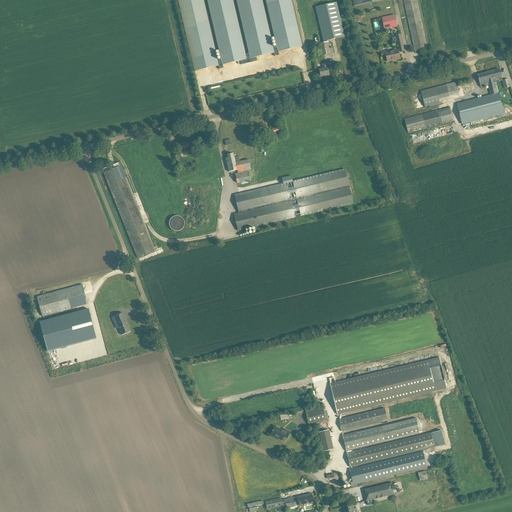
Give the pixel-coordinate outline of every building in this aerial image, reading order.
[(207,0),(221,60),(218,61),(203,0),(178,0),(195,71),(218,66),(219,69),(224,68),(223,65),(240,61),(241,65),(257,61),(256,57),(274,53),(275,56),(279,55),(278,52),(302,46),(291,0),(266,0),(277,47),(273,48),(261,0),(236,0),(249,53),(245,54),(232,0),(207,0)] [(342,0),(324,0),(320,1),(329,40),(350,35),(342,0)] [(416,0),(404,0),(415,51),(427,49),(416,0)] [(382,18),(385,30),(398,27),(395,15),(382,18)] [(395,42),(397,41),(398,46),(403,45),(400,35),(396,35),(396,37),(394,37),(393,39),(393,41),(395,42)] [(320,43),(322,55),(333,53),(333,48),(330,49),(328,41),(320,43)] [(382,57),(386,56),(388,62),(392,60),(399,58),(399,59),(400,59),(398,50),(387,53),(386,51),(381,53),(382,57)] [(319,69),(320,71),(321,76),(329,74),(328,69),(328,68),(327,68),(326,63),(323,64),(324,69),(319,69)] [(491,95),(483,97),(457,104),(462,125),(504,113),(499,92),(498,93),(494,79),(502,77),(501,74),(500,69),(478,75),(479,80),(481,87),(488,85),(491,95)] [(421,91),(423,101),(425,107),(440,103),(439,100),(459,94),(455,82),(421,91)] [(450,107),(422,115),(405,119),(408,133),(426,128),(454,121),(450,107)] [(267,130),(267,129),(265,124),(256,126),(258,135),(261,134),(261,131),(267,130)] [(178,144),(180,149),(180,153),(190,150),(188,141),(178,144)] [(235,174),(237,183),(250,180),(248,171),(251,171),(249,160),(240,162),(239,157),(235,158),(235,157),(234,157),(234,153),(227,155),(227,158),(226,158),(229,172),(237,170),(238,173),(235,174)] [(154,252),(120,167),(118,163),(103,169),(138,258),(154,252)] [(293,206),(298,204),(301,216),(354,204),(345,169),(235,195),(239,213),(234,215),(238,231),(296,217),(293,206)] [(169,223),(169,224),(169,225),(169,226),(170,226),(170,227),(171,228),(171,229),(172,230),(173,230),(174,231),(175,231),(176,231),(177,231),(178,231),(179,231),(180,231),(181,230),(182,230),(182,229),(183,229),(183,228),(184,227),(184,226),(185,225),(185,224),(185,223),(185,222),(184,222),(184,221),(184,220),(183,219),(182,218),(181,217),(180,217),(180,216),(179,216),(178,216),(177,216),(176,216),(175,216),(174,216),(174,217),(173,217),(172,218),(171,218),(171,219),(170,220),(170,221),(169,222),(169,223)] [(83,285),(37,297),(40,307),(35,308),(37,317),(42,316),(88,304),(83,285)] [(89,308),(40,321),(48,351),(97,337),(89,308)] [(117,322),(122,335),(130,331),(123,313),(112,317),(115,323),(117,322)] [(439,357),(375,372),(335,382),(334,377),(329,379),(330,383),(338,414),(447,388),(439,357)] [(306,410),(306,412),(309,424),(326,420),(324,408),(317,410),(316,408),(306,410)] [(339,419),(342,432),(388,421),(385,408),(339,419)] [(445,444),(442,430),(352,452),(352,448),(419,432),(416,420),(343,438),(350,467),(445,444)] [(275,427),(274,430),(271,435),(282,440),(284,436),(287,438),(290,432),(284,429),(283,431),(275,427)] [(329,430),(319,432),(324,452),(333,449),(329,430)] [(423,451),(355,468),(350,469),(353,484),(351,484),(351,485),(356,484),(427,467),(423,451)] [(418,473),(420,480),(428,478),(426,471),(418,473)] [(394,494),(391,483),(363,489),(366,501),(394,494)] [(309,494),(281,500),(281,498),(266,502),(268,509),(282,506),(286,505),(287,508),(314,502),(313,495),(309,495),(309,494)]
